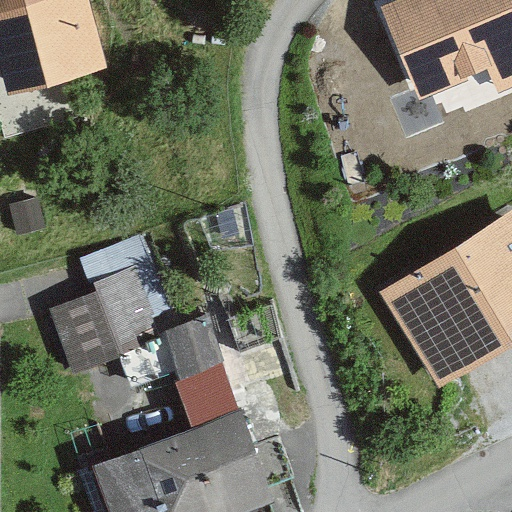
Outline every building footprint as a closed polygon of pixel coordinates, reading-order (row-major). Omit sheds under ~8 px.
[(0,0),(0,61),(12,98),(105,67),(81,0),(79,0),(67,4),(65,0),(0,0)] [(511,96),(511,0),(411,0),(383,11),(419,105),(492,77),(500,101),(511,96)] [(43,230),(35,201),(5,209),(12,237),(43,230)] [(511,346),(511,217),(384,296),(442,390),(511,346)] [(166,316),(140,238),(76,259),(88,295),(47,309),(76,396),(147,372),(133,328),(166,316)] [(219,366),(202,317),(162,331),(179,380),(219,366)] [(244,511),(269,504),(240,416),(91,467),(106,511),(244,511)]
